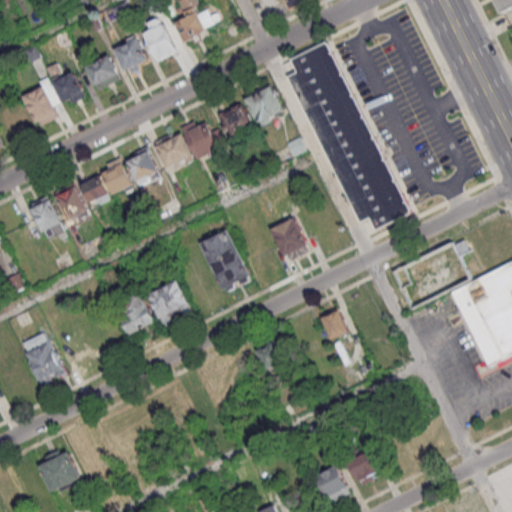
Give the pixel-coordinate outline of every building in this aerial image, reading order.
[(186,17),(176,21),(186,42),(218,27),(210,8),(202,12),(196,0),(179,0),(178,0),(186,17)] [(285,0),(289,9),(311,0),(285,0)] [(511,0),(511,7),(504,11),(498,0),(511,0)] [(146,31),(157,60),(178,52),(167,23),(146,31)] [(151,60),(137,34),(114,46),(128,72),(151,60)] [(356,224),(372,217),(376,228),(408,215),(336,40),(292,57),(298,71),(295,73),(356,224)] [(90,63),(98,88),(122,80),(114,56),(90,63)] [(56,82),(67,106),(88,96),(78,73),(56,82)] [(26,95),(41,125),(61,114),(46,85),(26,95)] [(247,97),(260,125),(287,113),(275,85),(247,97)] [(35,125),(25,101),(0,111),(0,118),(7,136),(35,125)] [(254,124),(241,102),(218,116),(231,137),(254,124)] [(227,145),(219,126),(211,130),(206,118),(182,128),(183,130),(156,142),(168,169),(197,156),(198,157),(227,145)] [(128,159),(140,182),(162,171),(150,147),(128,159)] [(92,203),(135,185),(123,157),(109,163),(112,170),(83,182),(92,203)] [(91,210),(78,184),(58,195),(71,221),(91,210)] [(32,203),(47,240),(68,232),(52,195),(32,203)] [(288,262),(312,251),(297,217),(273,227),(288,262)] [(254,279),(231,228),(202,241),(225,292),(254,279)] [(488,367),(511,356),(511,263),(454,287),(488,367)] [(194,310),(180,280),(150,294),(165,324),(194,310)] [(117,302),(132,334),(159,321),(143,289),(117,302)] [(347,302),(367,341),(385,331),(366,293),(347,302)] [(323,316),(333,338),(351,331),(342,308),(323,316)] [(24,342),(42,382),(66,372),(48,331),(24,342)] [(259,349),(266,370),(282,365),(275,344),(259,349)] [(214,408),(203,388),(187,397),(198,417),(214,408)] [(84,479),(69,446),(38,460),(54,493),(84,479)] [(350,460),(362,485),(382,474),(370,450),(350,460)] [(329,501),(351,494),(341,465),(319,472),(329,501)] [(0,511),(13,511),(9,483),(0,484),(0,511)]
